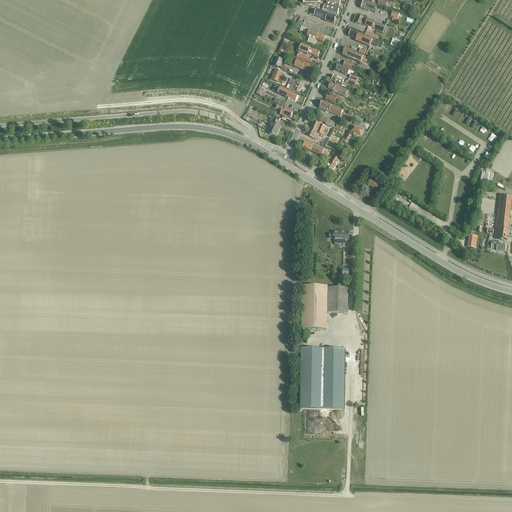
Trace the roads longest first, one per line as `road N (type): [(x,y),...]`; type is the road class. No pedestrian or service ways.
road 1 (track): [(0,481),(347,493)]
road 2 (tertiary): [(283,162),(239,139),(185,126),(0,139)]
road 3 (tertiary): [(511,291),(441,261),(283,162)]
road 4 (residential): [(287,152),(351,0)]
